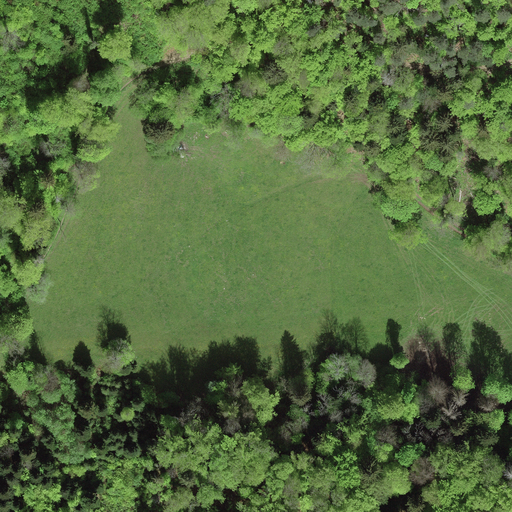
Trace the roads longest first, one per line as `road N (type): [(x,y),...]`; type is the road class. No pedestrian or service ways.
road 1 (track): [(119,86),(148,67),(233,43),(281,42),(464,72),(511,61)]
road 2 (track): [(388,179),(460,230),(511,251)]
